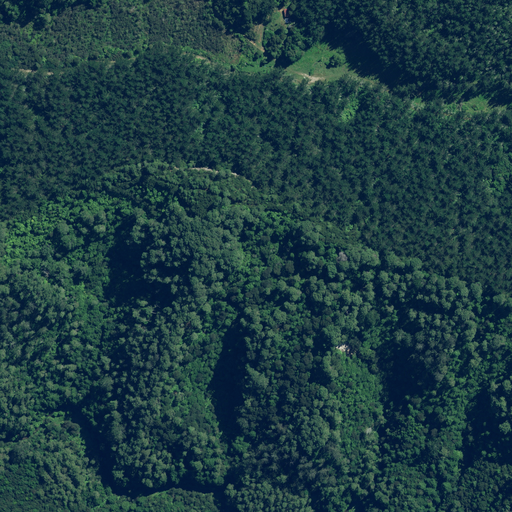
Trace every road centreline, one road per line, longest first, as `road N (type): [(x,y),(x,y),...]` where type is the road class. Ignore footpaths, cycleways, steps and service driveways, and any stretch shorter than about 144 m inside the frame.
road 1 (track): [(394,88),(352,75),(229,73),(173,55),(47,75),(0,66)]
road 2 (track): [(394,88),(511,53)]
